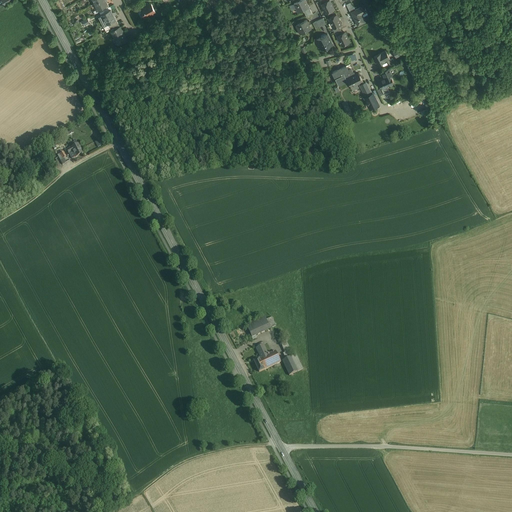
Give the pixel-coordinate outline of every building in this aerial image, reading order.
[(106,0),(100,0),(96,2),(99,8),(108,4),(106,0)] [(305,0),(301,0),(294,4),(298,13),(303,10),(309,7),(305,0)] [(330,0),(322,4),(326,13),(334,9),(330,0)] [(108,4),(99,8),(97,9),(99,12),(109,7),(108,4)] [(150,4),(146,6),(144,6),(141,7),(141,9),(143,13),(142,14),(144,14),(144,16),(146,16),(147,17),(156,12),(151,4),(150,4)] [(355,10),(351,12),(358,26),(365,22),(363,17),(362,18),(360,14),(362,13),(363,14),(367,12),(364,6),(355,10)] [(111,9),(102,14),(107,24),(108,23),(113,21),(116,19),(111,9)] [(336,15),(329,18),(334,28),(339,26),(341,24),(336,15)] [(323,18),(316,21),(319,27),(326,24),(323,18)] [(116,19),(113,21),(108,23),(110,28),(119,24),(116,19)] [(307,20),(296,25),(300,34),(311,29),(307,20)] [(120,27),(111,32),(115,38),(113,39),(112,39),(113,39),(115,38),(117,43),(115,44),(115,45),(117,44),(126,39),(127,39),(120,27)] [(343,33),(338,36),(342,45),(350,42),(345,32),(343,33)] [(328,35),(317,40),(322,50),(333,45),(332,45),(329,40),(329,39),(327,35),(328,35)] [(398,50),(396,51),(394,52),(396,58),(403,54),(400,49),(398,50)] [(383,57),(381,53),(374,57),(378,65),(390,59),(388,54),(383,57)] [(346,66),(333,73),(336,79),(349,72),(348,70),(346,66)] [(348,70),(349,72),(336,79),(339,85),(347,81),(348,83),(351,82),(349,78),(355,75),(351,68),(348,70)] [(389,68),(382,71),(385,78),(386,77),(391,75),(392,75),(390,69),(389,68)] [(359,73),(355,74),(355,75),(349,78),(351,82),(352,85),(356,83),(363,80),(359,73)] [(391,75),(386,77),(389,85),(390,85),(394,83),(391,75)] [(385,78),(378,81),(381,88),(382,89),(387,86),(389,85),(386,77),(385,78)] [(368,88),(363,91),(366,97),(372,94),(368,88)] [(366,97),(365,98),(368,103),(367,105),(375,107),(375,105),(378,104),(373,94),(372,94),(366,97)] [(402,99),(391,103),(393,110),(404,106),(402,99)] [(78,144),(67,150),(69,153),(73,151),(75,156),(75,157),(83,153),(78,144)] [(63,152),(57,155),(60,160),(64,158),(66,157),(63,152)] [(266,320),(265,316),(247,324),(252,338),(271,329),(276,326),(272,317),(266,320)] [(261,358),(254,361),(259,372),(281,362),(276,350),(269,354),(264,345),(256,349),(261,358)] [(304,369),(297,354),(282,361),(289,376),(304,369)]
